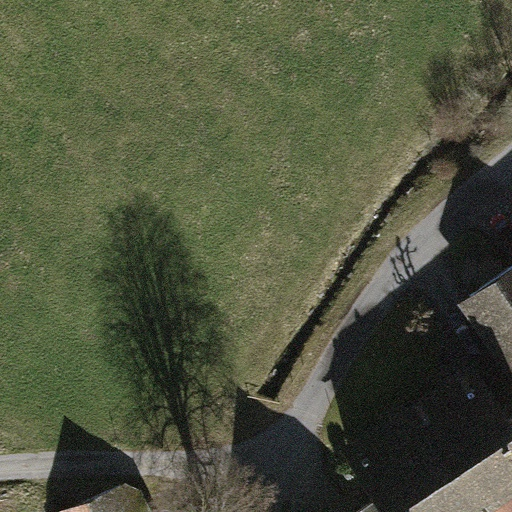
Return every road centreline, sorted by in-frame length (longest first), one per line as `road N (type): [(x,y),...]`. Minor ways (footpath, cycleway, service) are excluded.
road 1 (unclassified): [(266,511),(335,369),(427,236),(511,164)]
road 2 (track): [(0,471),(284,466)]
